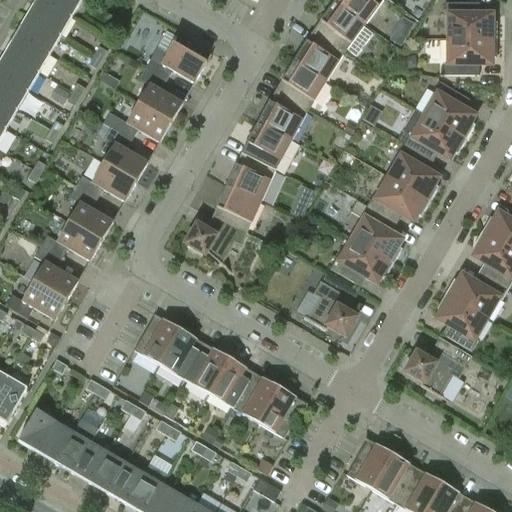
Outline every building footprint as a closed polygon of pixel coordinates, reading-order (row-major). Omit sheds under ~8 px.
[(72,20),(38,0),(36,0),(26,18),(61,38),(72,20)] [(38,0),(72,20),(83,0),(82,0),(38,0)] [(375,13),(384,0),(336,0),(334,4),(365,27),(375,13)] [(363,29),(365,27),(334,4),(323,19),(313,33),(344,55),(347,52),(356,58),(373,36),(363,29)] [(445,18),(449,18),(448,42),(496,42),(496,24),(491,24),(491,17),(479,17),(479,5),(445,5),(445,18)] [(61,38),(26,18),(15,37),(50,57),(61,38)] [(119,32),(124,24),(115,19),(110,26),(119,32)] [(407,38),(396,31),(390,41),(401,48),(407,38)] [(335,69),(344,55),(313,33),(303,48),(293,63),(326,84),(335,69)] [(50,57),(15,37),(4,55),(39,76),(50,57)] [(496,59),(496,42),(448,42),(448,65),(444,65),(444,77),(478,78),(479,66),(491,66),(491,59),(496,59)] [(151,60),(145,71),(166,83),(173,73),(195,86),(206,66),(193,58),(190,54),(186,50),(182,47),(179,50),(173,46),(168,54),(158,48),(151,60)] [(94,58),(101,62),(107,53),(99,49),(94,58)] [(39,76),(4,55),(0,62),(0,78),(28,94),(39,76)] [(101,62),(94,58),(89,67),(96,71),(101,62)] [(317,98),(326,84),(293,63),(284,78),(275,94),(308,113),(317,98)] [(111,76),(102,71),(97,80),(106,85),(111,76)] [(138,81),(149,87),(137,106),(171,126),(183,107),(160,94),(166,83),(145,71),(138,81)] [(28,94),(0,78),(0,103),(17,113),(28,94)] [(433,95),(437,98),(425,118),(466,142),(475,127),(470,124),(474,118),(464,112),(469,102),(440,84),(433,95)] [(78,86),(72,95),(79,99),(85,91),(78,86)] [(299,128),(308,113),(275,94),(266,109),(258,125),(291,143),(299,128)] [(74,108),(79,99),(72,95),(67,104),(74,108)] [(17,113),(0,103),(0,128),(6,132),(17,113)] [(160,145),(171,126),(137,106),(126,125),(109,115),(102,127),(109,131),(131,144),(138,132),(160,145)] [(466,142),(425,118),(415,112),(397,143),(403,147),(433,164),(438,154),(449,161),(453,154),(457,157),(466,142)] [(50,133),(57,137),(63,128),(55,123),(50,133)] [(349,124),(345,131),(352,135),(356,128),(349,124)] [(283,158),(291,143),(258,125),(249,140),(241,156),(275,173),(283,158)] [(103,141),(114,147),(103,166),(136,185),(148,166),(125,153),(131,144),(109,131),(103,141)] [(57,137),(50,133),(45,141),(52,145),(57,137)] [(397,157),(400,160),(388,180),(430,204),(438,189),(434,186),(438,180),(427,174),(433,164),(403,147),(397,157)] [(268,189),(275,173),(241,156),(233,172),(226,188),(261,204),(268,189)] [(33,173),(40,177),(46,168),(38,163),(33,173)] [(125,205),(136,185),(103,166),(91,185),(81,179),(75,189),(97,202),(103,192),(125,205)] [(40,177),(33,173),(28,181),(35,185),(40,177)] [(421,219),(430,204),(388,180),(377,200),(373,198),(367,209),(396,226),(402,216),(413,223),(416,216),(421,219)] [(254,220),(261,204),(226,188),(218,205),(211,221),(247,235),(254,220)] [(296,199),(309,205),(314,194),(301,188),(296,199)] [(68,200),(79,206),(68,225),(102,245),(113,225),(91,213),(97,202),(75,189),(68,200)] [(6,207),(14,212),(19,202),(12,198),(6,207)] [(350,214),(364,222),(352,242),(393,266),(402,251),(397,249),(401,242),(391,236),(396,226),(367,209),(356,203),(350,214)] [(14,212),(6,207),(1,215),(9,220),(14,212)] [(481,234),(511,252),(511,216),(509,222),(498,216),(495,222),(490,219),(481,234)] [(241,248),(247,235),(211,221),(206,233),(197,227),(186,246),(204,258),(206,254),(221,267),(234,245),(241,248)] [(90,264),(102,245),(68,225),(57,244),(46,238),(40,249),(62,261),(68,251),(90,264)] [(511,283),(511,279),(510,279),(511,275),(511,252),(481,234),(473,249),(477,252),(474,258),(484,265),(478,275),(507,292),(511,283)] [(384,281),(393,266),(352,242),(340,262),(337,260),(330,271),(360,289),(366,279),(376,285),(380,278),(384,281)] [(34,259),(44,265),(33,284),(67,304),(78,285),(56,272),(62,261),(40,249),(34,259)] [(347,315),(353,303),(359,294),(325,275),(320,284),(313,296),(320,300),(307,322),(326,333),(328,330),(345,339),(356,320),(347,315)] [(445,296),(486,321),(497,301),(501,303),(507,292),(478,275),(473,284),(462,278),(458,284),(454,282),(445,296)] [(55,323),(67,304),(33,284),(22,303),(11,297),(5,308),(27,321),(33,310),(55,323)] [(486,321),(445,296),(436,311),(441,314),(437,320),(448,327),(442,337),(471,354),(478,343),(474,341),(486,321)] [(154,317),(150,325),(133,353),(159,368),(180,332),(154,317)] [(31,340),(35,332),(26,327),(22,335),(31,340)] [(43,337),(35,332),(31,340),(39,345),(43,337)] [(204,347),(180,332),(159,368),(184,382),(204,347)] [(48,340),(50,346),(55,349),(60,340),(51,335),(48,340)] [(458,382),(466,369),(471,359),(438,340),(426,361),(416,356),(405,375),(422,384),(420,388),(439,399),(452,378),(458,382)] [(204,347),(184,382),(208,397),(229,361),(204,347)] [(254,376),(229,361),(208,397),(233,411),(254,376)] [(67,368),(56,362),(51,371),(62,377),(67,368)] [(254,376),(233,411),(258,426),(279,390),(254,376)] [(8,379),(0,391),(0,420),(7,425),(27,390),(8,379)] [(100,388),(90,382),(85,391),(95,397),(100,388)] [(110,394),(100,388),(95,397),(105,402),(110,394)] [(304,405),(279,390),(258,426),(283,441),(304,405)] [(144,393),(138,403),(147,408),(153,399),(144,393)] [(135,408),(125,403),(120,411),(130,417),(135,408)] [(172,423),(179,411),(170,405),(163,418),(172,423)] [(135,408),(130,417),(140,423),(145,414),(135,408)] [(55,425),(56,424),(36,412),(18,444),(37,455),(55,425)] [(156,432),(166,438),(171,429),(161,423),(156,432)] [(73,435),(55,425),(37,455),(55,465),(73,435)] [(181,435),(171,429),(166,438),(176,444),(181,435)] [(212,447),(216,441),(219,435),(209,429),(202,441),(212,447)] [(90,445),(73,435),(55,465),(72,476),(90,445)] [(216,441),(212,447),(220,451),(223,445),(216,441)] [(371,492),(392,457),(367,442),(346,477),(371,492)] [(191,453),(201,458),(206,450),(196,444),(191,453)] [(90,445),(72,476),(90,486),(108,456),(90,445)] [(216,456),(206,450),(201,458),(211,464),(216,456)] [(125,466),(108,456),(90,486),(108,496),(125,466)] [(417,471),(392,457),(371,492),(396,507),(417,471)] [(262,462),(256,472),(267,478),(273,468),(262,462)] [(226,473),(236,479),(241,470),(231,465),(226,473)] [(108,496),(125,507),(143,476),(125,466),(108,496)] [(251,476),(241,470),(236,479),(246,485),(251,476)] [(417,471),(396,507),(404,511),(426,511),(442,486),(417,471)] [(145,511),(161,487),(143,476),(125,507),(134,511),(145,511)] [(281,493),(263,483),(259,481),(252,492),(274,505),(281,493)] [(459,511),(467,500),(442,486),(426,511),(459,511)] [(161,487),(145,511),(169,511),(178,497),(161,487)] [(192,511),(196,507),(178,497),(169,511),(192,511)] [(322,510),(324,511),(334,511),(338,506),(328,500),(322,510)] [(486,511),(467,500),(459,511),(486,511)]
